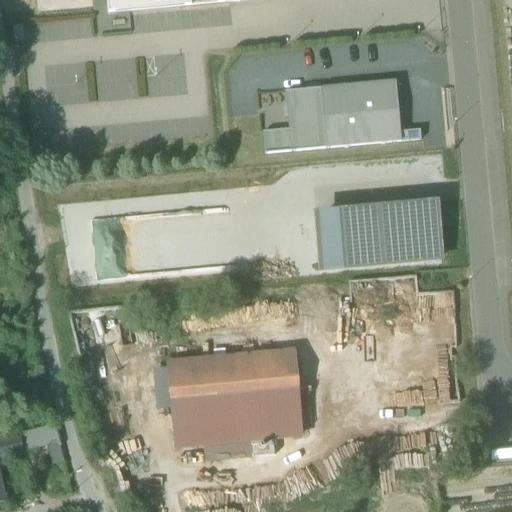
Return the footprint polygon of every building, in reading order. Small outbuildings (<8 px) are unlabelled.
[(229,5),(236,0),(106,0),(108,16),(191,8),(190,0),(216,0),(217,6),(229,5)] [(190,0),(191,8),(217,6),(216,0),(190,0)] [(263,133),(265,155),(401,143),(400,134),(395,83),(285,93),(289,131),(263,133)] [(400,134),(401,143),(420,141),(419,132),(400,134)] [(315,222),(320,271),(441,260),(436,211),(315,222)] [(171,418),(173,451),(206,448),(249,444),(272,442),(298,439),(291,358),(170,369),(174,417),(171,418)] [(56,425),(18,435),(23,454),(24,458),(62,448),(56,425)] [(0,460),(23,454),(18,435),(0,439),(0,460)] [(272,442),(249,444),(251,459),(274,457),(272,442)] [(249,444),(206,448),(208,462),(251,459),(249,444)]
